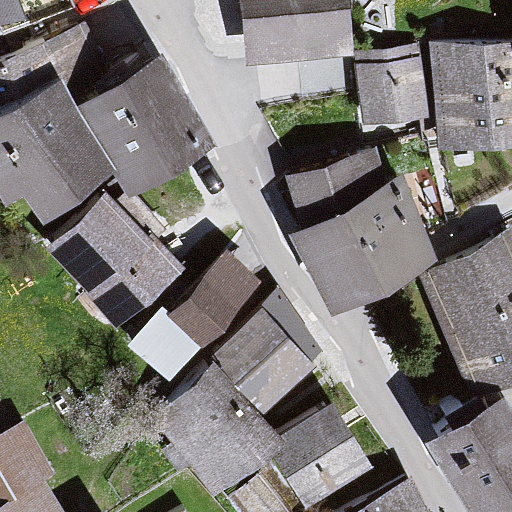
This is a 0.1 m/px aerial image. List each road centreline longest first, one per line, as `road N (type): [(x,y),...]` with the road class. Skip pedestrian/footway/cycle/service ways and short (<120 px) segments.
road 1 (residential): [(330,312),(145,0)]
road 2 (residential): [(447,511),(330,312)]
road 3 (residential): [(330,312),(511,205)]
